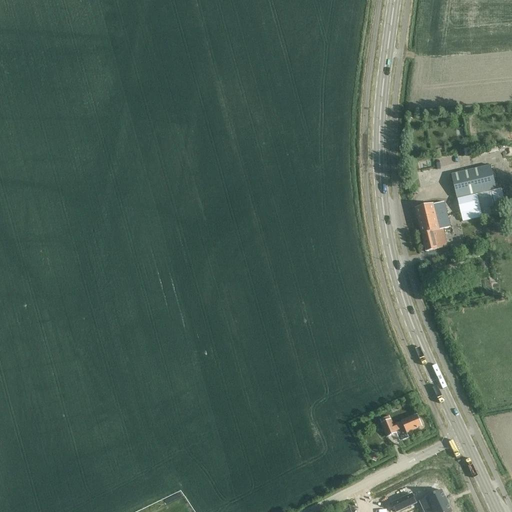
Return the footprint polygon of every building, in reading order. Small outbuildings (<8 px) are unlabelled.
[(490,166),(451,175),(462,222),(492,215),(490,208),(505,204),(502,189),(496,191),(490,166)] [(435,205),(415,209),(426,252),(438,249),(445,247),(441,232),(454,229),(447,202),(435,205)] [(404,428),(406,433),(421,427),(416,416),(393,425),(390,420),(381,424),(387,437),(396,433),(395,431),(404,428)] [(427,499),(419,502),(424,511),(451,511),(442,491),(426,498),(427,499)] [(412,494),(392,504),(395,511),(398,511),(416,504),(412,494)]
